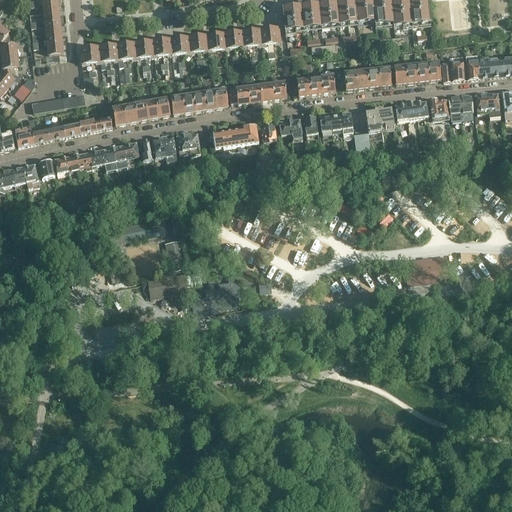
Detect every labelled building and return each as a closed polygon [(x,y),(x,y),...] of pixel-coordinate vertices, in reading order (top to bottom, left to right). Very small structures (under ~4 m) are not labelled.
[(348,28),(346,5),(340,6),(339,0),(332,0),(334,7),(328,7),(330,30),(348,28)] [(420,28),(418,4),(417,4),(412,4),(412,2),(411,0),(405,0),(406,2),(407,2),(408,5),(396,6),(399,30),(420,28)] [(428,4),(427,0),(426,0),(417,1),(417,4),(418,4),(420,28),(430,27),(428,4)] [(312,32),(310,9),(304,10),(303,1),(297,1),(298,10),(293,11),(295,34),(312,32)] [(399,30),(396,6),(383,7),(382,1),(372,2),(375,25),(375,29),(385,28),(388,28),(393,27),(393,31),(399,30)] [(375,25),(372,2),(355,4),(357,27),(375,25)] [(58,15),(57,4),(44,6),(45,16),(58,15)] [(357,27),(355,4),(346,5),(348,28),(357,27)] [(330,30),(328,7),(319,8),(321,31),(330,30)] [(321,31),(319,8),(310,9),(312,32),(321,31)] [(295,38),(295,34),(293,11),(282,12),(285,39),(295,38)] [(59,25),(58,18),(58,15),(45,16),(46,27),(59,25)] [(60,36),(59,25),(46,27),(47,37),(60,36)] [(4,43),(9,37),(1,30),(0,31),(0,48),(4,43)] [(280,47),(279,35),(280,35),(279,31),(276,31),(276,32),(263,34),(263,32),(260,33),(262,49),(266,49),(266,48),(275,47),(275,48),(280,47)] [(262,49),(260,33),(257,33),(257,34),(251,35),(253,49),(257,49),(257,50),(262,49)] [(253,49),(251,35),(245,36),(245,34),(242,35),(244,51),(248,51),(248,50),(253,49)] [(244,51),(242,35),(239,35),(239,36),(233,37),(235,51),(240,51),(240,52),(244,51)] [(61,46),(61,38),(60,36),(47,37),(48,48),(61,46)] [(235,51),(233,37),(227,37),(227,36),(224,37),(226,53),(230,53),(230,51),(235,51)] [(226,53),(224,37),(221,37),(221,38),(215,39),(217,53),(222,52),(222,54),(226,53)] [(208,55),(206,38),(203,39),(203,40),(197,41),(199,55),(204,54),(204,55),(208,55)] [(217,53),(215,39),(209,39),(209,38),(206,38),(208,55),(212,55),(212,53),(217,53)] [(190,57),(188,40),(185,41),(185,42),(179,42),(181,57),(186,56),(186,57),(190,57)] [(199,55),(197,41),(192,41),(191,40),(188,40),(190,57),(194,56),(194,55),(199,55)] [(405,47),(404,40),(380,42),(381,49),(405,47)] [(172,59),(170,42),(167,43),(168,44),(162,44),(163,59),(168,58),(168,59),(172,59)] [(181,57),(179,42),(174,43),(173,42),(170,42),(172,59),(176,58),(176,57),(181,57)] [(154,61),(152,44),(149,44),(150,46),(144,46),(145,61),(150,60),(150,61),(154,61)] [(163,59),(162,44),(156,45),(156,44),(152,44),(154,61),(159,60),(158,59),(163,59)] [(63,57),(61,46),(48,48),(49,58),(59,57),(63,57)] [(136,63),(135,46),(132,46),(132,48),(126,48),(127,62),(132,62),(132,63),(136,63)] [(145,61),(144,46),(138,47),(138,46),(135,46),(136,63),(141,62),(141,61),(145,61)] [(335,49),(335,47),(311,50),(312,56),(336,54),(335,49)] [(118,65),(117,48),(114,48),(114,50),(108,50),(109,64),(114,64),(114,65),(118,65)] [(127,62),(126,48),(120,49),(120,48),(117,48),(118,65),(119,71),(123,70),(123,63),(127,62)] [(8,50),(2,51),(1,51),(2,62),(17,60),(15,49),(8,50)] [(101,66),(99,50),(96,50),(96,51),(90,52),(92,66),(96,66),(96,67),(101,66)] [(109,64),(108,50),(102,51),(102,50),(99,50),(101,66),(105,66),(105,65),(109,64)] [(92,66),(90,52),(83,53),(83,52),(79,52),(80,56),(81,56),(82,68),(87,68),(87,67),(92,66)] [(18,71),(17,60),(2,62),(4,72),(10,72),(18,71)] [(441,84),(439,69),(439,67),(437,67),(436,60),(427,61),(428,68),(429,85),(441,84)] [(511,79),(511,67),(511,62),(500,63),(501,80),(511,79)] [(501,80),(500,63),(489,64),(490,81),(501,80)] [(490,81),(489,64),(477,65),(479,82),(490,81)] [(479,82),(477,65),(466,66),(467,83),(479,82)] [(463,66),(443,68),(442,68),(443,86),(451,85),(465,84),(463,66)] [(429,85),(428,68),(416,70),(418,86),(429,85)] [(418,86),(416,70),(405,71),(407,88),(418,86)] [(407,88),(405,71),(394,72),(396,89),(407,88)] [(391,90),(389,73),(378,74),(380,91),(391,90)] [(380,91),(378,74),(367,75),(369,92),(380,91)] [(8,79),(3,76),(3,75),(0,78),(0,86),(7,93),(14,84),(8,79)] [(369,92),(367,75),(356,76),(358,93),(369,92)] [(358,93),(356,76),(344,78),(346,95),(358,93)] [(250,108),(248,92),(246,77),(240,77),(242,93),(229,94),(231,108),(238,107),(238,109),(250,108)] [(85,90),(94,89),(93,79),(84,80),(85,90)] [(335,96),(333,80),(321,82),(323,98),(335,96)] [(323,98),(321,82),(309,84),(311,99),(323,98)] [(311,99),(309,84),(297,85),(299,101),(311,99)] [(23,87),(15,97),(22,103),(30,93),(23,87)] [(286,103),(284,87),(272,89),(274,104),(286,103)] [(274,104),(272,89),(260,90),(262,106),(274,104)] [(262,106),(260,90),(248,92),(250,108),(262,106)] [(228,110),(226,94),(216,96),(219,112),(228,111),(228,110)] [(219,112),(216,96),(205,97),(207,114),(219,112)] [(511,116),(511,96),(502,97),(504,117),(511,116)] [(207,114),(205,97),(193,99),(196,115),(207,114)] [(501,121),(498,98),(485,99),(486,114),(488,114),(489,122),(501,121)] [(196,115),(193,99),(182,101),(184,117),(196,115)] [(486,114),(485,99),(475,100),(477,115),(486,114)] [(472,116),(471,100),(460,101),(461,117),(472,116)] [(184,117),(182,101),(171,102),(173,119),(184,117)] [(461,117),(460,101),(449,102),(450,118),(461,117)] [(147,123),(144,107),(143,103),(133,105),(134,109),(137,125),(147,123)] [(170,119),(167,103),(155,105),(159,121),(170,119)] [(449,124),(447,104),(439,105),(438,104),(430,105),(432,126),(449,124)] [(159,121),(155,105),(144,107),(147,123),(159,121)] [(428,121),(426,105),(416,107),(418,123),(428,121)] [(418,123),(416,107),(405,108),(408,124),(418,123)] [(408,124),(405,108),(395,110),(397,125),(408,124)] [(137,125),(134,109),(123,111),(126,127),(137,125)] [(394,129),(391,110),(379,112),(382,135),(387,134),(387,130),(394,129)] [(126,127),(123,111),(113,113),(116,129),(126,127)] [(382,135),(379,112),(365,114),(368,133),(376,132),(377,136),(382,135)] [(353,132),(350,116),(340,117),(342,133),(353,132)] [(342,133),(340,117),(330,119),(332,135),(342,133)] [(97,135),(95,125),(93,119),(88,121),(89,127),(79,129),(81,138),(97,135)] [(332,135),(330,119),(320,120),(322,136),(332,135)] [(318,137),(316,121),(304,122),(306,138),(318,137)] [(112,130),(111,122),(95,125),(97,135),(113,132),(112,130)] [(302,138),(300,123),(289,124),(291,139),(302,138)] [(291,139),(289,124),(279,126),(281,140),(291,139)] [(277,145),(274,127),(261,128),(262,135),(263,140),(262,140),(262,141),(263,141),(264,147),(267,147),(277,145)] [(81,138),(79,129),(63,132),(65,142),(81,138)] [(259,146),(256,129),(241,131),(241,133),(213,136),(214,144),(213,144),(213,146),(214,145),(215,152),(259,146)] [(34,148),(32,138),(31,130),(15,134),(18,151),(34,148)] [(65,142),(63,132),(48,135),(49,145),(65,142)] [(15,152),(11,134),(1,136),(2,140),(5,155),(15,152)] [(49,145),(48,135),(32,138),(34,148),(49,145)] [(200,153),(198,137),(187,139),(189,154),(200,153)] [(371,158),(368,137),(354,138),(357,160),(371,158)] [(189,154),(187,139),(177,140),(179,156),(189,154)] [(177,166),(174,141),(166,142),(162,142),(164,159),(165,167),(177,166)] [(164,159),(162,142),(158,143),(151,144),(154,161),(164,159)] [(153,163),(150,145),(150,144),(141,145),(143,158),(141,158),(143,165),(153,163)] [(139,161),(136,146),(123,149),(126,163),(139,161)] [(126,163),(123,149),(113,151),(116,166),(117,173),(128,171),(126,163)] [(116,166),(113,151),(101,153),(104,168),(105,168),(106,175),(117,173),(116,166)] [(104,168),(101,153),(89,156),(92,171),(92,173),(105,170),(104,168)] [(92,171),(89,156),(76,159),(79,173),(92,171)] [(79,173),(76,159),(66,161),(69,175),(79,173)] [(69,175),(66,161),(55,163),(58,178),(69,175)] [(55,179),(52,164),(39,167),(42,182),(55,179)] [(218,178),(217,170),(216,167),(205,169),(207,180),(218,178)] [(40,190),(35,168),(23,171),(27,186),(28,193),(40,190)] [(27,186),(23,171),(12,173),(15,189),(27,186)] [(12,173),(0,176),(4,191),(15,189),(12,173)] [(152,190),(149,173),(144,174),(146,185),(136,186),(138,192),(152,190)] [(132,193),(131,185),(120,187),(121,195),(132,193)] [(121,195),(120,187),(108,189),(110,198),(121,195)] [(87,202),(86,196),(79,197),(79,198),(74,199),(75,205),(87,202)] [(379,196),(371,204),(375,209),(384,201),(379,196)] [(75,205),(74,199),(60,202),(61,208),(75,205)] [(353,212),(341,206),(338,212),(350,218),(353,212)] [(393,222),(388,217),(380,226),(385,231),(393,222)] [(164,238),(162,223),(101,234),(104,249),(164,238)] [(371,234),(361,229),(358,235),(367,240),(371,234)] [(21,245),(19,233),(12,234),(14,247),(21,245)] [(187,272),(182,243),(165,247),(170,275),(187,272)] [(445,275),(444,261),(445,261),(445,260),(406,265),(406,266),(408,266),(409,280),(408,280),(409,289),(448,284),(447,275),(445,275)] [(343,269),(345,278),(353,276),(351,268),(343,269)] [(330,278),(339,277),(338,269),(330,269),(330,278)] [(200,285),(199,273),(198,273),(198,270),(193,270),(193,274),(192,274),(193,278),(194,286),(195,295),(201,294),(200,285)] [(188,296),(185,277),(147,282),(150,303),(161,301),(161,300),(188,296)] [(260,297),(287,297),(286,278),(260,279),(260,297)] [(239,310),(237,285),(219,287),(219,292),(206,293),(207,301),(192,302),(193,315),(239,310)]
